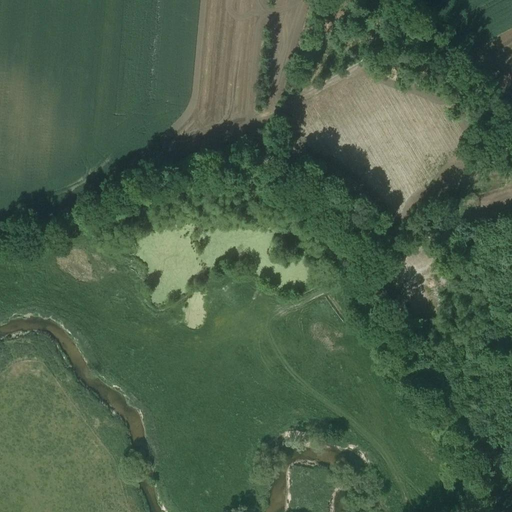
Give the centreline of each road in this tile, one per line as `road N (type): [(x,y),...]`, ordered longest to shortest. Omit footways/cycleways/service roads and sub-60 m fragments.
road 1 (track): [(358,276),(432,235),(511,211)]
road 2 (track): [(511,126),(404,0)]
